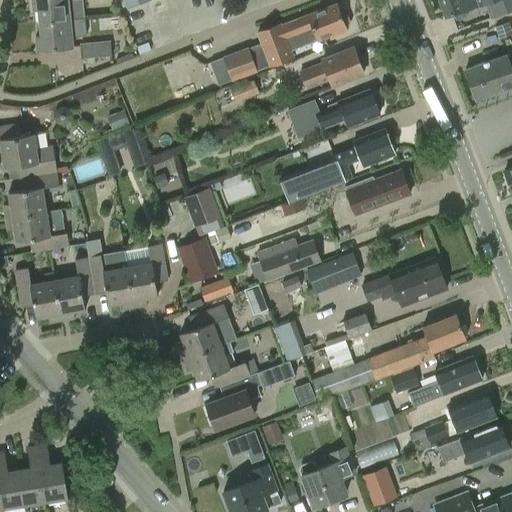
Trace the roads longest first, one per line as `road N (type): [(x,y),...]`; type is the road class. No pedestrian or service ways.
road 1 (tertiary): [(511,293),(400,0)]
road 2 (residential): [(25,354),(120,331),(149,337),(168,426)]
road 3 (residential): [(166,511),(57,390)]
